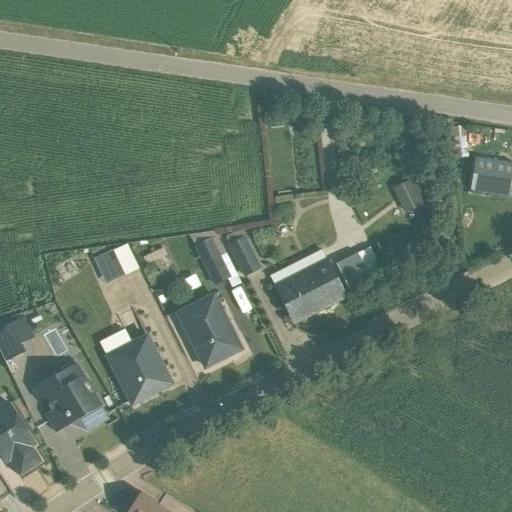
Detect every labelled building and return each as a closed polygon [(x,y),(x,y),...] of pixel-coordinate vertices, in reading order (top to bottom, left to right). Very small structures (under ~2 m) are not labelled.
[(463,128),(450,129),(453,160),(466,159),(463,128)] [(511,169),(511,166),(474,160),(469,191),(507,198),(511,169)] [(372,171),(357,170),(357,187),(372,188),(372,171)] [(390,190),(402,216),(426,205),(414,179),(390,190)] [(213,232),(188,236),(193,248),(192,249),(212,289),(227,282),(231,289),(239,285),(213,232)] [(231,234),(224,238),(228,246),(226,247),(243,279),(260,271),(243,238),(242,238),(238,232),(231,234)] [(102,282),(137,269),(127,243),(92,255),(102,282)] [(379,271),(368,249),(334,266),(346,291),(368,280),(367,277),(379,271)] [(269,278),(292,324),(343,298),(320,252),(269,278)] [(175,313),(203,368),(239,351),(211,295),(175,313)] [(32,338),(22,318),(0,329),(0,352),(5,362),(22,353),(19,345),(32,338)] [(130,406),(170,386),(144,336),(130,343),(123,331),(118,333),(98,344),(130,406)] [(63,373),(31,392),(38,404),(42,401),(48,412),(44,416),(54,433),(78,420),(85,433),(107,420),(91,394),(87,396),(81,385),(86,383),(76,365),(74,365),(72,362),(61,369),(63,373)] [(20,474),(17,476),(39,462),(35,463),(27,450),(31,447),(3,403),(0,405),(0,457),(4,464),(11,460),(20,474)] [(163,511),(138,496),(128,511),(163,511)]
